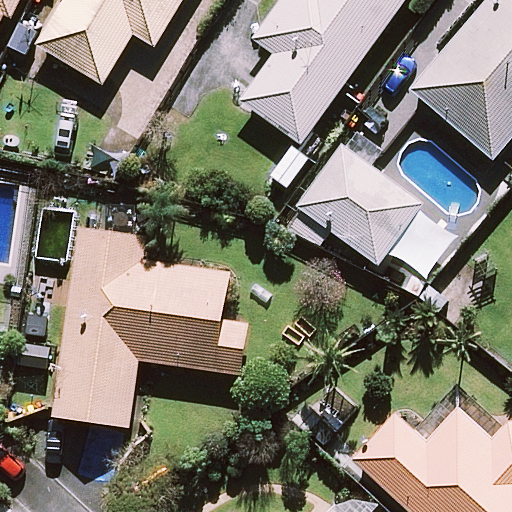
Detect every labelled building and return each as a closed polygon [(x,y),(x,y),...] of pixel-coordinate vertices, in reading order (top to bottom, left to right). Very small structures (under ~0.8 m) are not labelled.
[(22,24),(32,0),(0,0),(0,27),(5,17),(22,24)] [(68,0),(41,46),(103,84),(134,33),(156,46),(183,0),(68,0)] [(285,0),(257,40),(278,56),(244,103),(302,145),(406,0),(285,0)] [(511,0),(493,0),(414,91),(494,160),(511,139),(511,0)] [(424,205),(344,148),(289,226),(320,249),(332,232),(380,266),(424,205)] [(147,239),(83,229),(56,416),(130,427),(140,360),(242,375),(250,325),(224,321),(231,275),(144,262),(147,239)] [(511,511),(511,419),(495,438),(471,416),(482,404),(459,383),(418,428),(400,411),(356,459),(377,478),(412,511),(511,511)]
